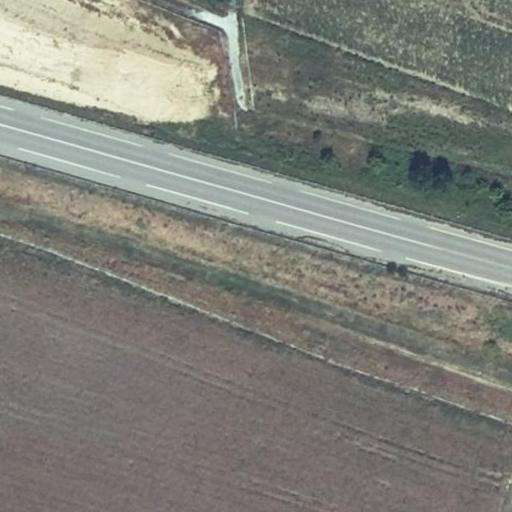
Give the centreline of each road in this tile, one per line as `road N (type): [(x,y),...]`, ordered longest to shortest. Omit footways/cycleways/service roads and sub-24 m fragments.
road 1 (motorway): [(511,241),(0,42)]
road 2 (motorway): [(0,118),(169,192),(511,316)]
